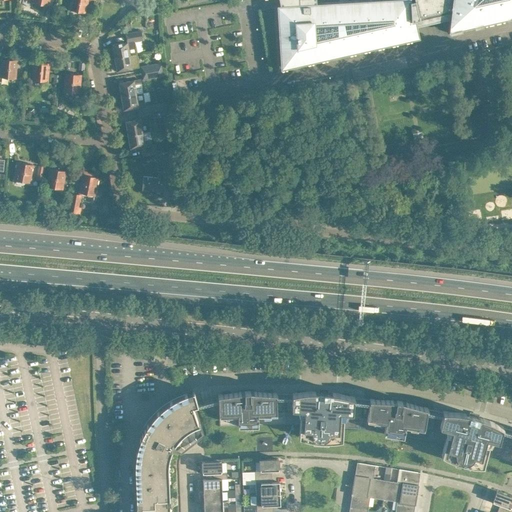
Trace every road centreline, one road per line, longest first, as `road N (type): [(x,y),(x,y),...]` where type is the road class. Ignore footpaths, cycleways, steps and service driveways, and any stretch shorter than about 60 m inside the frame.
road 1 (motorway): [(511,295),(0,244)]
road 2 (motorway): [(0,272),(511,320)]
road 3 (residential): [(310,344),(97,319),(0,317)]
road 4 (residential): [(511,249),(207,212)]
road 5 (residential): [(306,379),(203,380),(165,393),(137,417),(125,447),(124,511)]
road 6 (residential): [(511,415),(325,379)]
road 7 (residential): [(511,372),(328,346)]
road 8 (residential): [(109,141),(85,46),(0,39)]
road 9 (unclassified): [(194,210),(128,201),(109,141)]
road 10 (residential): [(338,511),(344,477),(321,464),(296,471),(297,511)]
